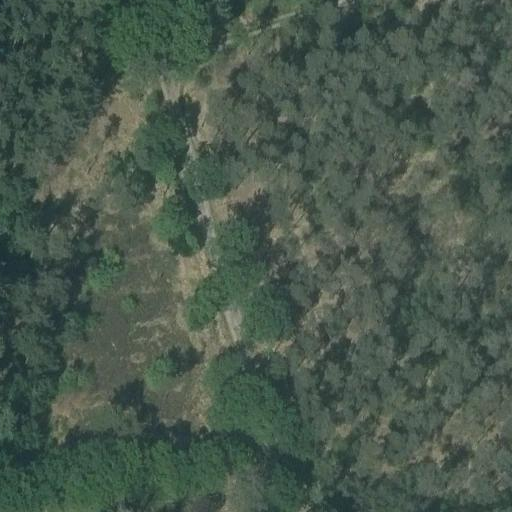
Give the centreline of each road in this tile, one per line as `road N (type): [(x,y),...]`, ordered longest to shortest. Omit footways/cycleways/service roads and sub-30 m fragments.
road 1 (track): [(282,472),(161,58)]
road 2 (track): [(0,502),(282,472)]
road 3 (track): [(161,58),(342,0)]
